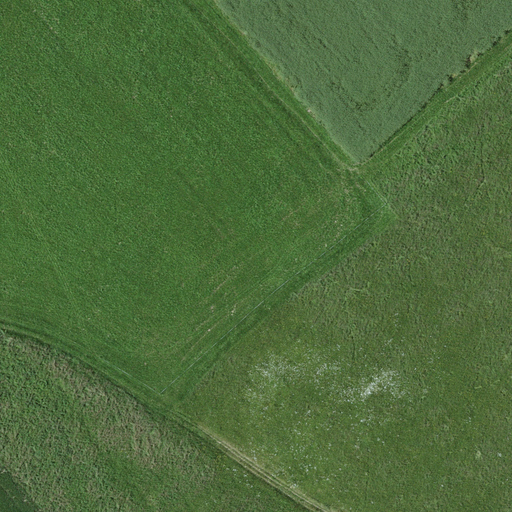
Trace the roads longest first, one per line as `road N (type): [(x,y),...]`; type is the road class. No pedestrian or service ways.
road 1 (track): [(0,317),(94,360),(331,511)]
road 2 (track): [(388,208),(158,403)]
road 3 (track): [(192,0),(388,208)]
road 4 (track): [(511,59),(388,208)]
